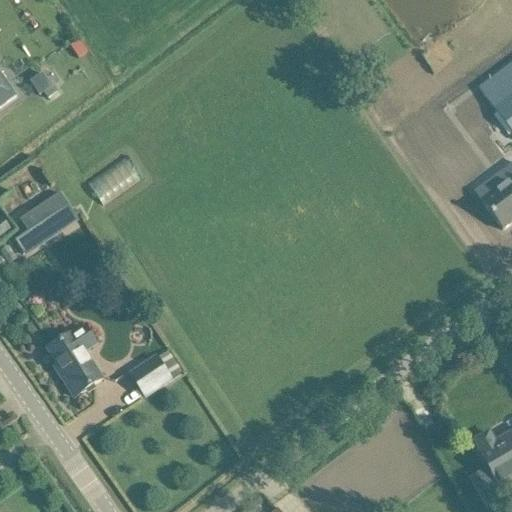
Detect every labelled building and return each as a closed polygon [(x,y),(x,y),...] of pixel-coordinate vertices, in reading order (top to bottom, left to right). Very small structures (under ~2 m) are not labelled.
[(511,65),(478,91),(511,136),(511,65)] [(0,75),(0,110),(17,99),(0,75)] [(43,75),(31,84),(39,96),(52,87),(43,75)] [(483,205),(482,205),(483,206),(503,232),(511,225),(511,167),(505,173),(511,183),(483,204),(483,205)] [(24,258),(79,222),(61,195),(27,217),(36,230),(15,244),(24,258)] [(2,221),(0,222),(0,241),(11,233),(2,221)] [(102,382),(84,354),(97,345),(86,328),(49,352),(65,377),(62,380),(75,399),(102,382)] [(156,360),(148,366),(131,377),(146,399),(171,382),(156,360)] [(489,470),(475,479),(489,503),(511,489),(511,435),(496,445),(490,435),(476,443),(482,453),(480,454),(489,470)]
